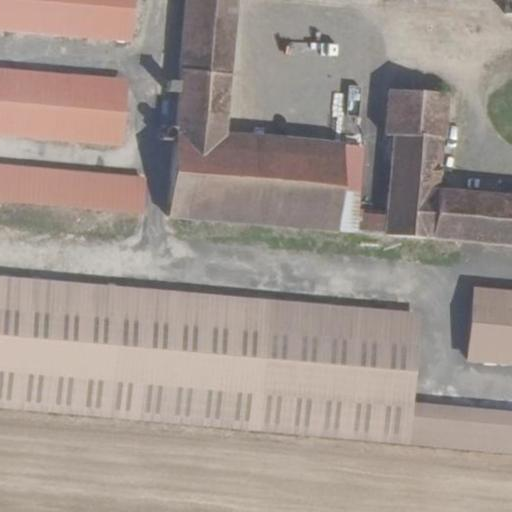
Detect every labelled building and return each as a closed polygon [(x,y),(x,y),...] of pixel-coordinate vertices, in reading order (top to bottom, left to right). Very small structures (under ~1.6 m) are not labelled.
[(0,0),(0,29),(124,40),(127,0),(0,0)] [(183,0),(176,102),(173,132),(222,136),(234,0),(183,0)] [(0,69),(0,133),(116,143),(121,80),(0,69)] [(165,83),(165,92),(174,93),(175,83),(165,83)] [(511,195),(436,190),(444,95),(386,92),(385,107),(383,128),(382,136),(390,136),(389,153),(381,236),(511,247),(511,195)] [(159,141),(172,142),(173,132),(176,102),(163,102),(159,141)] [(168,183),(165,217),(355,234),(361,148),(222,136),(173,132),(172,142),(168,183)] [(0,202),(165,217),(168,183),(0,167),(0,202)] [(511,411),(415,403),(423,313),(0,275),(0,409),(511,454),(511,411)] [(511,291),(473,288),(467,363),(511,366),(511,291)]
